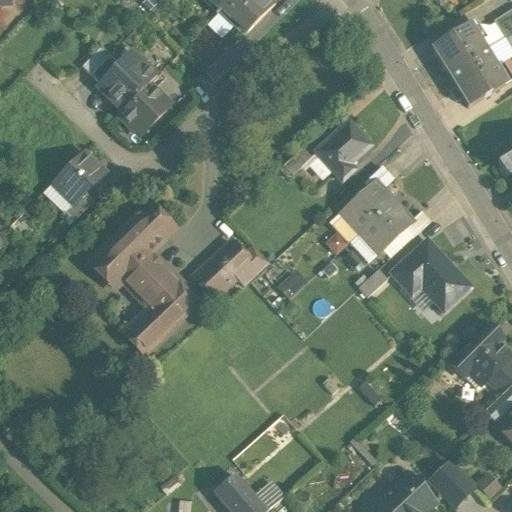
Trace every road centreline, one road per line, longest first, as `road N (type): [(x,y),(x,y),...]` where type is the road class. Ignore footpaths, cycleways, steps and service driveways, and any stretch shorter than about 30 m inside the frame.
road 1 (residential): [(501,246),(360,0)]
road 2 (residential): [(343,0),(223,92),(149,167)]
